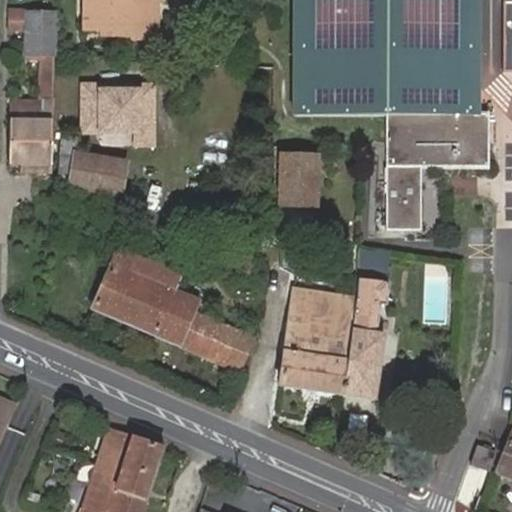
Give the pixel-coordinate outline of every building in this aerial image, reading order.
[(150,11),(156,11),(156,0),(85,0),(83,34),(100,35),(101,41),(155,42),(155,19),(150,19),(150,11)] [(384,120),(384,0),(291,0),(291,120),(384,120)] [(478,0),(384,0),(384,120),(384,237),(424,237),(424,175),(489,175),(489,121),(478,121),(478,0)] [(37,167),(37,175),(50,176),(51,126),(54,58),(57,58),(57,15),(12,14),(12,29),(24,30),(24,56),(42,57),(40,103),(9,104),(7,167),(24,167),(37,167)] [(96,83),(80,83),(80,133),(133,133),(133,148),(156,148),(157,81),(141,81),(141,88),(96,88),(96,83)] [(59,189),(74,192),(79,161),(81,146),(66,144),(59,189)] [(283,158),(281,209),(317,210),(318,160),(283,158)] [(79,161),(74,192),(119,200),(125,170),(79,161)] [(23,175),(37,175),(37,167),(24,167),(23,175)] [(255,259),(261,243),(263,236),(236,226),(222,267),(249,278),(255,259)] [(269,264),(270,245),(261,243),(255,259),(269,264)] [(91,313),(241,376),(255,341),(195,316),(200,305),(174,293),(122,270),(127,257),(122,255),(126,250),(120,246),(91,313)] [(362,252),(361,284),(385,288),(388,254),(362,252)] [(180,280),(127,257),(122,270),(174,293),(180,280)] [(385,288),(361,284),(358,303),(343,399),(376,405),(386,341),(377,340),(385,288)] [(279,389),(343,399),(358,303),(348,302),(349,292),(337,290),(336,300),(294,293),(290,324),(279,389)] [(0,444),(16,406),(0,399),(0,444)] [(142,511),(166,448),(110,429),(80,511),(142,511)] [(511,429),(495,477),(511,482),(511,429)] [(478,446),(471,466),(492,474),(499,453),(478,446)] [(77,459),(71,481),(85,485),(92,464),(77,459)]
